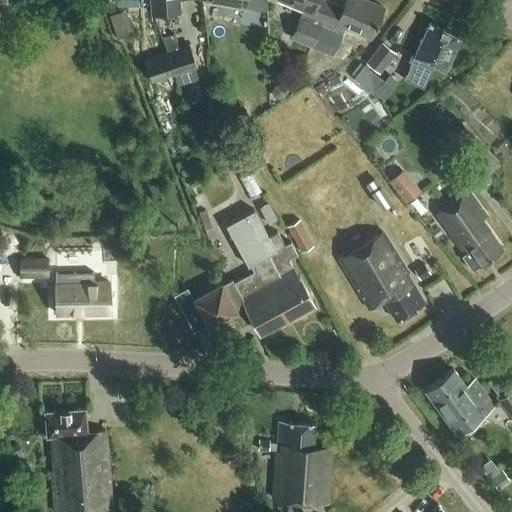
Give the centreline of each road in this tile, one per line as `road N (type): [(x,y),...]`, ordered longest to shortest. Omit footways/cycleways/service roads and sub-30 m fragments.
road 1 (unclassified): [(0,363),(371,378)]
road 2 (unclassified): [(371,378),(511,291)]
